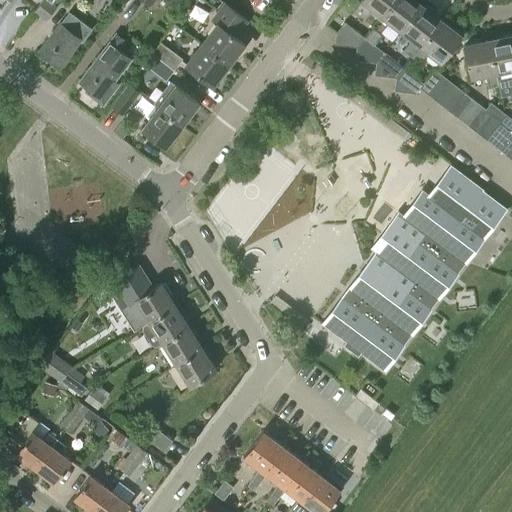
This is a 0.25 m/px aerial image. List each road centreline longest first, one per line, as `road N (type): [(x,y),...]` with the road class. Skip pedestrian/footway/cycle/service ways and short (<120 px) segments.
road 1 (residential): [(156,511),(267,363),(167,195)]
road 2 (residential): [(167,195),(319,0)]
road 3 (residential): [(167,195),(0,66)]
